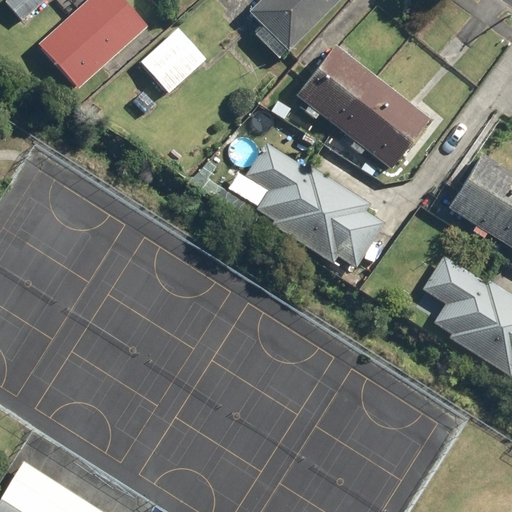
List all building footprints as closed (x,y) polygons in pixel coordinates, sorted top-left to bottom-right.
[(3,0),(20,21),(45,0),(3,0)] [(86,0),(36,45),(77,90),(146,27),(121,0),(86,0)] [(257,0),(246,11),(286,51),(337,0),(257,0)] [(138,61),(166,93),(204,60),(175,28),(138,61)] [(296,98),(390,169),(428,118),(334,48),(296,98)] [(252,206),(348,271),(377,227),(353,211),(359,203),(269,143),(254,165),(271,177),(252,206)] [(447,209),(511,249),(511,174),(481,155),(447,209)] [(211,160),(197,178),(229,202),(242,185),(211,160)] [(428,319),(511,374),(511,299),(446,256),(431,278),(448,290),(428,319)] [(97,511),(22,463),(0,497),(0,511),(97,511)]
